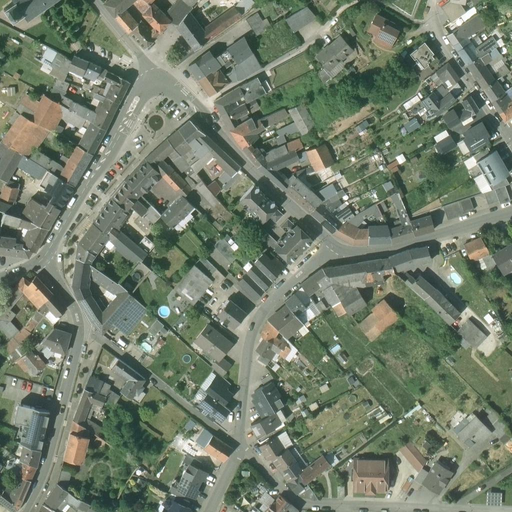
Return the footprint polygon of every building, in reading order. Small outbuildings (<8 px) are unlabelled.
[(13,0),(14,1),(3,9),(13,22),(23,15),(26,19),(28,19),(30,18),(37,12),(37,13),(39,12),(39,11),(46,6),(47,6),(48,5),(54,0),(13,0)] [(109,0),(104,4),(114,17),(124,9),(129,5),(132,3),(135,0),(109,0)] [(147,3),(143,0),(135,0),(132,3),(142,15),(143,14),(150,6),(147,3)] [(191,7),(183,0),(181,2),(175,10),(184,17),(188,13),(192,7),(191,7)] [(254,3),(250,0),(236,0),(231,6),(235,10),(241,16),(254,3)] [(461,5),(450,3),(441,7),(451,23),(466,13),(461,5)] [(129,5),(124,9),(129,15),(134,11),(129,5)] [(166,20),(150,6),(143,14),(152,25),(155,28),(160,33),(169,23),(166,20)] [(307,7),(286,20),(293,33),(317,19),(307,7)] [(129,15),(124,9),(114,17),(130,33),(138,25),(129,15)] [(184,17),(175,10),(166,20),(169,23),(177,27),(184,17)] [(241,16),(235,10),(210,27),(215,34),(241,16)] [(191,17),(188,13),(184,17),(177,27),(186,39),(200,28),(191,17)] [(267,30),(257,14),(246,21),(256,37),(267,30)] [(389,21),(376,14),(370,27),(378,31),(374,39),(389,47),(398,30),(389,26),(391,23),(388,21),(389,21)] [(479,14),(458,28),(464,38),(466,37),(473,32),(483,26),(485,24),(479,14)] [(151,32),(140,22),(138,25),(130,33),(144,49),(156,38),(156,37),(160,33),(155,28),(151,32)] [(483,26),(473,32),(475,35),(481,31),(485,29),(483,26)] [(200,28),(186,39),(194,50),(208,39),(200,28)] [(464,38),(458,28),(446,36),(453,45),(464,38)] [(341,36),(329,47),(340,60),(341,61),(353,50),(341,36)] [(475,50),(466,37),(464,38),(453,45),(466,65),(478,57),(479,59),(481,57),(480,57),(487,53),(482,45),(475,50)] [(493,37),(482,45),(487,53),(488,52),(495,48),(499,45),(493,37)] [(244,38),(214,59),(209,51),(189,66),(198,79),(208,72),(209,74),(218,68),(228,61),(232,58),(248,47),(249,46),(244,38)] [(435,56),(423,41),(409,53),(417,62),(418,61),(423,67),(427,64),(426,63),(435,56)] [(55,52),(43,45),(38,52),(51,59),(55,52)] [(329,47),(328,46),(316,57),(328,71),(340,60),(329,47)] [(248,47),(232,58),(237,65),(253,55),(248,47)] [(495,48),(488,52),(491,58),(499,54),(495,48)] [(51,59),(38,52),(36,55),(35,58),(48,65),(51,59)] [(60,54),(55,52),(51,59),(48,65),(53,68),(58,71),(62,65),(67,57),(61,52),(60,54)] [(487,53),(480,57),(481,57),(484,63),(491,58),(488,52),(487,53)] [(253,55),(237,65),(234,67),(237,72),(235,73),(237,82),(241,81),(261,70),(253,55)] [(88,62),(74,56),(71,60),(69,69),(68,72),(75,75),(74,76),(81,79),(83,75),(82,75),(88,62)] [(435,56),(426,63),(427,64),(430,67),(439,60),(435,56)] [(67,57),(62,65),(69,69),(71,60),(67,57)] [(479,59),(478,57),(466,65),(467,65),(471,72),(483,64),(484,63),(481,57),(479,59)] [(494,65),(504,77),(511,70),(502,59),(494,65)] [(228,61),(218,68),(221,72),(231,66),(228,61)] [(101,68),(88,62),(82,75),(83,75),(90,78),(91,79),(96,77),(100,68),(101,68)] [(459,79),(447,63),(430,76),(435,82),(441,77),(444,81),(448,78),(453,84),(456,81),(459,79)] [(483,64),(471,72),(483,89),(494,81),(483,64)] [(69,69),(62,65),(58,71),(66,75),(68,72),(69,69)] [(53,68),(49,74),(57,79),(63,81),(66,75),(58,71),(53,68)] [(129,82),(100,68),(96,77),(109,84),(110,82),(113,83),(125,89),(129,82)] [(218,68),(209,74),(208,72),(198,79),(210,96),(229,83),(221,72),(218,68)] [(63,81),(57,79),(53,86),(65,92),(69,84),(63,81)] [(256,79),(240,89),(243,95),(242,96),(246,103),(255,99),(260,96),(266,94),(260,84),(258,80),(256,79)] [(494,81),(483,89),(491,101),(504,92),(495,80),(494,81)] [(271,91),(266,81),(260,84),(266,94),(271,91)] [(448,87),(446,88),(448,91),(454,89),(459,86),(456,81),(453,84),(448,87)] [(125,89),(113,83),(106,97),(109,98),(119,103),(125,89)] [(445,89),(441,84),(436,88),(442,95),(444,97),(450,92),(448,91),(446,88),(445,89)] [(53,86),(49,97),(59,103),(65,92),(53,86)] [(234,90),(213,103),(221,116),(232,110),(229,104),(242,96),(243,95),(240,89),(239,88),(234,90)] [(491,101),(504,122),(511,116),(511,103),(509,98),(510,97),(505,91),(491,101)] [(444,97),(440,101),(438,98),(432,92),(425,98),(411,108),(415,113),(418,111),(420,115),(424,112),(429,118),(433,116),(436,113),(437,114),(455,98),(450,92),(444,97)] [(102,101),(104,96),(102,96),(96,93),(95,93),(93,97),(102,101)] [(40,103),(26,95),(17,111),(21,114),(31,119),(40,103)] [(49,97),(45,95),(40,103),(31,119),(45,127),(49,120),(55,111),(59,103),(49,97)] [(479,109),(470,95),(463,100),(468,108),(472,114),(479,109)] [(106,97),(104,96),(102,101),(99,107),(113,114),(119,103),(109,98),(106,97)] [(246,103),(245,104),(248,111),(258,105),(263,103),(260,96),(246,103)] [(96,112),(72,102),(69,109),(87,119),(89,116),(93,118),(96,112)] [(69,109),(59,103),(55,111),(87,128),(91,121),(87,119),(69,109)] [(232,110),(221,116),(229,130),(239,125),(235,119),(249,112),(248,111),(245,104),(232,110)] [(300,105),(285,111),(287,116),(292,124),(275,132),(278,138),(286,135),(288,138),(300,132),(301,135),(313,129),(300,105)] [(113,114),(99,107),(96,112),(93,118),(91,121),(106,129),(113,114)] [(468,108),(463,111),(467,117),(472,114),(468,108)] [(284,109),(275,112),(270,115),(274,123),(287,116),(285,111),(284,109)] [(455,112),(454,109),(446,113),(453,125),(460,120),(457,115),(455,112)] [(463,111),(457,115),(460,120),(467,117),(463,111)] [(1,142),(29,159),(34,151),(49,130),(45,127),(31,119),(21,114),(1,142)] [(270,115),(259,120),(264,129),(274,123),(270,115)] [(425,117),(418,122),(415,118),(411,121),(416,129),(421,126),(428,121),(425,117)] [(239,125),(229,130),(238,143),(239,143),(243,149),(248,155),(254,150),(250,144),(253,142),(257,138),(254,134),(259,131),(254,123),(251,118),(239,125)] [(59,125),(49,120),(45,127),(49,130),(55,133),(56,130),(59,125)] [(224,153),(190,120),(189,120),(178,130),(191,146),(198,142),(217,160),(224,153)] [(264,129),(259,120),(254,123),(259,131),(264,129)] [(106,129),(91,121),(87,128),(78,146),(93,154),(106,129)] [(481,123),(465,132),(467,136),(464,138),(470,149),(487,140),(484,135),(487,133),(481,123)] [(178,130),(160,145),(154,151),(162,158),(167,153),(172,159),(175,159),(191,146),(178,130)] [(449,135),(437,142),(443,152),(455,145),(449,135)] [(324,144),(307,151),(315,168),(317,171),(329,165),(334,164),(324,144)] [(78,146),(77,145),(73,151),(89,160),(93,154),(78,146)] [(22,155),(8,146),(0,159),(0,177),(6,181),(7,180),(17,163),(22,155)] [(267,155),(263,157),(268,163),(283,156),(292,152),(290,146),(267,155)] [(205,153),(198,147),(194,150),(193,149),(193,150),(200,158),(205,153)] [(254,150),(248,155),(258,167),(268,163),(263,157),(261,154),(259,152),(256,148),(254,150)] [(494,150),(475,161),(482,173),(501,161),(494,150)] [(60,166),(34,151),(29,159),(47,170),(53,174),(59,177),(62,171),(58,169),(60,166)] [(89,160),(73,151),(64,168),(63,169),(62,171),(59,177),(74,186),(89,160)] [(162,158),(154,151),(145,159),(152,166),(153,166),(160,173),(163,177),(170,170),(161,159),(162,158)] [(292,152),(283,156),(287,165),(299,159),(295,151),(292,152)] [(241,168),(224,153),(217,160),(228,170),(226,173),(231,178),(236,173),(241,168)] [(404,153),(396,156),(398,163),(406,160),(404,153)] [(29,159),(22,155),(17,163),(42,178),(47,170),(29,159)] [(268,163),(258,167),(274,181),(280,176),(273,173),(273,172),(280,169),(280,168),(287,165),(283,156),(268,163)] [(145,159),(125,180),(137,191),(140,194),(142,192),(147,191),(147,187),(160,173),(153,166),(152,166),(145,159)] [(220,190),(198,160),(190,165),(192,167),(200,178),(206,187),(215,196),(220,190)] [(501,161),(482,173),(488,184),(491,182),(504,175),(507,173),(501,161)] [(329,165),(317,171),(320,177),(322,182),(325,181),(335,175),(329,165)] [(200,178),(192,167),(185,172),(193,182),(200,178)] [(315,168),(293,176),(295,178),(295,179),(297,178),(317,171),(315,168)] [(42,178),(38,185),(44,189),(53,174),(47,170),(42,178)] [(190,191),(170,170),(163,177),(182,196),(184,197),(190,191)] [(317,171),(297,178),(303,184),(320,177),(317,171)] [(231,178),(226,173),(219,180),(225,185),(228,182),(231,178)] [(231,178),(228,182),(231,185),(240,176),(236,173),(231,178)] [(59,177),(53,174),(44,189),(54,195),(50,201),(61,208),(74,186),(59,177)] [(335,175),(325,181),(329,186),(338,181),(335,175)] [(504,175),(491,182),(494,188),(504,185),(509,183),(504,175)] [(287,183),(280,176),(274,181),(284,190),(295,178),(293,176),(287,183)] [(303,184),(297,178),(295,179),(295,178),(284,190),(296,201),(298,199),(300,200),(309,189),(303,184)] [(137,191),(125,180),(115,191),(111,198),(123,208),(126,210),(130,205),(134,200),(131,197),(137,191)] [(309,189),(300,200),(312,211),(320,203),(321,202),(329,197),(337,192),(338,192),(343,189),(338,181),(329,186),(314,194),(309,189)] [(11,186),(5,184),(0,197),(15,202),(19,188),(18,188),(11,186)] [(264,195),(254,185),(239,200),(262,222),(268,216),(275,208),(276,207),(267,198),(265,199),(262,197),(264,195)] [(504,185),(494,188),(494,189),(495,189),(499,201),(498,201),(500,204),(510,201),(504,185)] [(241,193),(235,188),(230,193),(236,198),(241,193)] [(499,201),(495,189),(494,189),(483,192),(488,205),(498,201),(499,201)] [(403,203),(398,190),(390,195),(396,207),(397,207),(403,203)] [(337,192),(329,197),(331,202),(341,196),(338,192),(337,192)] [(182,196),(161,216),(172,228),(193,207),(184,197),(182,196)] [(329,197),(321,202),(320,203),(323,206),(331,202),(329,197)] [(469,197),(458,201),(460,207),(472,203),(469,197)] [(41,204),(31,198),(24,210),(35,213),(41,204)] [(111,198),(93,223),(107,233),(113,224),(118,229),(125,219),(118,214),(123,208),(111,198)] [(140,205),(135,200),(134,200),(130,205),(135,210),(138,207),(140,205)] [(46,207),(41,204),(35,213),(31,221),(34,222),(48,228),(61,208),(50,201),(46,207)] [(458,201),(443,206),(445,213),(460,208),(460,207),(458,201)] [(10,206),(0,202),(0,210),(5,213),(7,213),(10,206)] [(312,211),(310,213),(321,223),(330,213),(323,206),(320,203),(312,211)] [(376,203),(359,212),(362,218),(375,212),(377,217),(381,214),(376,203)] [(403,203),(397,207),(399,216),(407,213),(403,203)] [(472,203),(460,207),(460,208),(462,213),(474,209),(472,203)] [(24,210),(12,207),(10,214),(21,217),(31,221),(35,213),(24,210)] [(161,216),(152,207),(144,215),(143,217),(152,225),(161,216)] [(283,216),(275,208),(268,216),(276,223),(283,216)] [(460,208),(445,213),(448,220),(463,215),(462,213),(460,208)] [(343,225),(332,233),(352,244),(368,243),(368,227),(362,232),(354,227),(362,220),(362,218),(359,212),(358,213),(355,216),(349,220),(343,225)] [(7,213),(5,213),(3,220),(3,221),(19,225),(19,224),(21,217),(10,214),(7,213)] [(330,213),(321,223),(332,233),(343,225),(336,219),(330,213)] [(349,220),(343,213),(336,219),(343,225),(349,220)] [(407,213),(399,216),(403,225),(410,223),(410,222),(409,219),(407,213)] [(143,217),(140,215),(134,221),(148,235),(154,227),(152,225),(143,217)] [(31,221),(21,217),(19,224),(31,228),(34,222),(31,221)] [(422,219),(410,222),(410,223),(414,235),(415,235),(414,235),(434,229),(431,217),(422,219)] [(287,220),(280,227),(288,234),(295,227),(287,220)] [(23,245),(22,246),(33,251),(36,252),(48,228),(34,222),(31,228),(23,245)] [(93,223),(79,243),(76,258),(91,261),(107,237),(109,234),(107,233),(93,223)] [(398,229),(390,231),(392,242),(414,235),(410,223),(403,225),(397,227),(398,229)] [(118,229),(113,224),(107,233),(109,234),(107,237),(136,262),(139,259),(141,261),(147,254),(138,246),(118,229)] [(279,244),(258,225),(251,233),(271,253),(275,249),(275,248),(279,244)] [(312,240),(296,226),(295,227),(288,234),(279,244),(275,248),(275,249),(290,263),(312,240)] [(388,227),(368,227),(368,243),(390,243),(392,242),(390,231),(388,227)] [(16,238),(0,236),(0,254),(21,257),(22,246),(23,245),(15,244),(16,238)] [(155,245),(145,237),(138,246),(147,254),(155,245)] [(222,237),(213,245),(230,263),(239,255),(222,237)] [(481,237),(464,245),(471,261),(482,256),(489,253),(485,245),(481,237)] [(511,243),(491,255),(502,273),(511,267),(511,243)] [(33,251),(22,246),(21,257),(29,259),(33,251)] [(408,250),(388,258),(393,272),(394,273),(413,266),(421,263),(422,264),(426,263),(427,261),(427,259),(432,257),(431,256),(429,258),(426,246),(408,250)] [(489,253),(482,256),(487,266),(487,267),(495,262),(489,253)] [(271,262),(263,254),(254,263),(255,263),(271,279),(280,270),(279,270),(271,262)] [(203,255),(194,264),(200,269),(208,260),(203,255)] [(283,265),(275,257),(271,262),(279,270),(283,265)] [(91,261),(76,258),(71,285),(78,299),(83,307),(96,301),(90,294),(87,287),(90,270),(94,272),(95,267),(91,264),(91,261)] [(380,259),(359,263),(361,279),(362,281),(365,281),(374,279),(375,284),(384,282),(383,279),(399,277),(394,273),(393,272),(388,258),(380,259)] [(208,260),(200,269),(204,273),(212,264),(208,260)] [(495,262),(487,267),(487,266),(484,268),(488,276),(500,269),(495,262)] [(271,279),(255,263),(246,272),(247,273),(263,289),(263,288),(272,280),(271,279)] [(359,263),(323,269),(330,284),(342,282),(361,279),(359,263)] [(200,269),(194,264),(174,288),(193,303),(211,282),(212,280),(209,277),(204,273),(200,269)] [(212,264),(204,273),(209,277),(216,269),(212,264)] [(118,283),(95,267),(94,272),(92,277),(118,295),(124,288),(118,283)] [(225,277),(216,269),(209,277),(212,280),(211,282),(217,286),(225,277)] [(323,269),(300,284),(302,287),(308,296),(315,291),(314,289),(319,285),(332,306),(340,301),(331,285),(330,284),(323,269)] [(263,289),(247,273),(238,281),(255,298),(264,289),(263,288),(263,289)] [(53,294),(36,276),(30,283),(31,283),(26,290),(40,305),(53,294)] [(434,290),(419,276),(415,281),(410,276),(404,282),(406,283),(423,299),(449,324),(459,312),(435,289),(434,290)] [(30,283),(23,277),(18,284),(25,290),(26,290),(31,283),(30,283)] [(342,282),(330,284),(340,301),(348,314),(366,302),(358,290),(355,288),(348,292),(342,282)] [(18,284),(2,303),(9,310),(25,290),(18,284)] [(308,296),(302,287),(294,293),(305,307),(312,302),(308,296)] [(103,313),(96,301),(83,307),(95,324),(103,333),(112,323),(134,298),(124,288),(118,295),(103,313)] [(305,307),(294,293),(284,301),(287,304),(296,315),(305,307)] [(39,307),(32,316),(38,321),(49,307),(52,310),(58,315),(66,309),(53,294),(40,305),(39,307)] [(134,298),(112,323),(122,332),(143,306),(134,298)] [(246,313),(229,299),(217,313),(234,327),(246,313)] [(385,301),(358,324),(371,340),(399,316),(385,301)] [(305,307),(296,315),(300,321),(303,324),(320,313),(314,304),(312,302),(305,307)] [(324,310),(318,302),(314,304),(320,313),(324,310)] [(9,310),(2,303),(0,306),(0,327),(11,339),(14,336),(24,327),(22,324),(9,310)] [(287,304),(268,320),(268,321),(276,328),(283,335),(300,321),(296,315),(287,304)] [(36,305),(22,324),(24,327),(32,316),(39,307),(36,305)] [(52,310),(46,315),(53,323),(54,323),(60,317),(58,315),(52,310)] [(32,316),(24,327),(30,331),(38,321),(32,316)] [(158,336),(167,327),(158,319),(150,329),(158,336)] [(457,331),(464,338),(476,326),(469,319),(457,331)] [(287,345),(277,338),(272,335),(276,328),(268,321),(260,334),(264,337),(272,343),(272,342),(281,348),(283,350),(287,345)] [(232,343),(208,323),(195,340),(218,359),(219,359),(221,357),(232,343)] [(476,326),(464,338),(473,347),(485,335),(476,326)] [(24,327),(14,336),(20,344),(21,343),(30,331),(24,327)] [(283,335),(276,328),(272,335),(277,338),(287,345),(289,341),(283,335)] [(54,329),(43,341),(48,344),(52,346),(51,350),(65,353),(70,334),(54,329)] [(11,339),(1,349),(8,357),(20,344),(14,336),(11,339)] [(272,343),(264,337),(256,349),(262,352),(271,358),(276,350),(278,352),(281,348),(272,342),(272,343)] [(283,350),(281,348),(278,352),(284,358),(293,345),(289,341),(287,345),(283,350)] [(20,344),(8,357),(13,363),(22,357),(28,352),(21,343),(20,344)] [(40,343),(31,350),(35,355),(43,347),(41,344),(40,343)] [(35,355),(31,350),(29,352),(28,352),(22,357),(32,369),(36,374),(44,367),(35,355)] [(271,358),(262,352),(257,359),(266,365),(271,358)] [(221,357),(219,359),(218,359),(211,366),(218,373),(221,375),(231,365),(221,357)] [(135,371),(118,359),(111,370),(114,372),(116,369),(129,379),(120,391),(131,399),(135,393),(142,383),(145,379),(135,371)] [(230,383),(221,375),(218,373),(213,379),(226,389),(230,383)] [(272,374),(261,380),(265,386),(272,382),(275,380),(272,374)] [(103,381),(90,376),(84,389),(97,394),(102,383),(103,381)] [(226,389),(213,379),(204,390),(208,392),(223,404),(231,393),(226,389)] [(265,386),(254,391),(257,396),(253,398),(264,417),(280,408),(285,405),(272,382),(265,386)] [(102,383),(97,394),(106,397),(106,398),(117,405),(120,398),(108,391),(110,386),(102,383)] [(142,383),(135,393),(138,395),(141,390),(144,385),(142,383)] [(97,394),(84,389),(80,402),(77,411),(84,413),(89,401),(89,400),(91,401),(103,405),(106,398),(106,397),(97,394)] [(141,390),(138,395),(135,393),(131,399),(138,404),(145,394),(141,390)] [(223,404),(208,392),(199,403),(203,406),(216,416),(221,420),(229,409),(223,404)] [(18,422),(25,424),(20,443),(40,451),(49,411),(23,405),(18,422)] [(216,416),(203,406),(199,411),(212,422),(216,416)] [(264,417),(251,424),(258,436),(280,423),(280,422),(286,419),(280,408),(264,417)] [(85,417),(84,416),(84,414),(84,413),(77,411),(73,420),(89,430),(97,436),(102,428),(85,417)] [(476,416),(457,434),(469,447),(479,437),(481,440),(490,431),(491,431),(490,431),(476,416)] [(89,430),(73,420),(70,432),(88,437),(89,430)] [(502,420),(490,431),(491,431),(490,431),(498,438),(503,444),(511,437),(506,426),(505,423),(502,420)] [(206,429),(200,436),(205,439),(201,445),(204,447),(212,435),(206,429)] [(88,437),(70,432),(63,458),(81,463),(84,450),(85,445),(88,437)] [(232,448),(212,435),(204,447),(206,448),(224,460),(232,448)] [(276,435),(259,445),(268,460),(271,457),(284,449),(276,435)] [(200,436),(192,448),(202,454),(206,448),(204,447),(201,445),(205,439),(200,436)] [(105,441),(98,437),(94,443),(101,448),(104,443),(105,441)] [(426,460),(410,441),(400,449),(419,472),(421,469),(426,460)] [(40,451),(20,443),(15,455),(21,457),(20,459),(23,462),(36,467),(40,451)] [(284,449),(271,457),(280,469),(294,458),(287,448),(284,449)] [(201,462),(186,454),(183,461),(190,465),(191,465),(198,468),(201,462)] [(311,464),(299,473),(305,482),(323,468),(325,471),(332,467),(323,455),(310,464),(311,464)] [(294,458),(280,469),(288,481),(299,473),(298,472),(302,469),(294,458)] [(387,460),(354,459),(353,491),(365,492),(365,494),(375,494),(375,492),(386,492),(387,460)] [(21,468),(9,461),(5,467),(18,475),(21,468)] [(36,467),(23,462),(21,468),(18,475),(21,476),(30,480),(36,467)] [(452,472),(436,462),(429,474),(424,481),(425,481),(423,484),(438,493),(452,472)] [(198,468),(191,465),(190,465),(188,471),(185,469),(182,476),(199,484),(201,478),(203,480),(207,473),(198,468)] [(429,474),(421,469),(419,472),(414,480),(422,485),(423,484),(425,481),(424,481),(429,474)] [(288,481),(288,482),(296,493),(299,491),(303,487),(302,485),(305,482),(299,473),(288,481)] [(30,480),(21,476),(15,490),(24,496),(30,480)] [(199,484),(182,476),(179,482),(182,483),(179,489),(186,493),(195,497),(198,490),(196,489),(199,484)] [(406,481),(400,489),(406,492),(411,484),(406,481)] [(309,487),(305,482),(302,485),(303,487),(299,491),(300,493),(309,487)] [(77,499),(57,483),(45,501),(54,507),(55,505),(61,509),(67,502),(72,506),(77,499)] [(179,489),(171,485),(168,491),(176,495),(183,499),(186,493),(179,489)] [(313,493),(309,487),(300,493),(299,491),(296,493),(314,499),(317,499),(313,493)] [(15,490),(12,496),(5,491),(0,497),(0,500),(15,511),(21,503),(24,496),(15,490)] [(487,494),(486,505),(501,506),(502,495),(487,494)] [(183,499),(176,495),(173,500),(187,507),(189,502),(183,499)] [(273,501),(265,511),(277,511),(279,510),(281,511),(284,511),(285,511),(286,511),(296,511),(298,510),(289,503),(280,495),(275,502),(273,501)] [(77,499),(72,506),(76,509),(78,507),(81,500),(78,498),(77,499)] [(173,500),(170,499),(169,499),(165,500),(164,503),(166,506),(162,511),(189,511),(191,509),(187,507),(173,500)] [(98,511),(100,509),(81,500),(78,507),(88,511),(98,511)]
